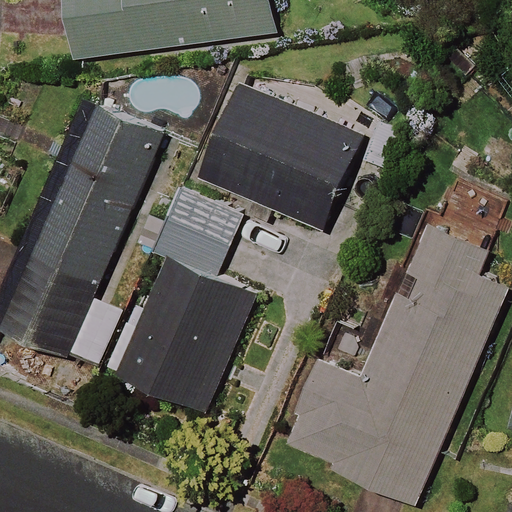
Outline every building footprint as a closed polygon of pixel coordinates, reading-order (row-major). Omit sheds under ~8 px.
[(278,33),(274,0),(71,0),(79,59),(278,33)] [(365,137),(244,86),(206,175),(283,207),(280,215),(324,234),(365,137)] [(169,133),(103,105),(6,327),(102,369),(127,310),(97,297),(169,133)] [(507,200),(448,177),(368,382),(327,366),(294,452),(427,504),(511,285),(511,283),(479,271),(507,200)] [(247,213),(184,188),(159,251),(174,257),(126,376),(214,411),(260,295),(221,279),(247,213)]
